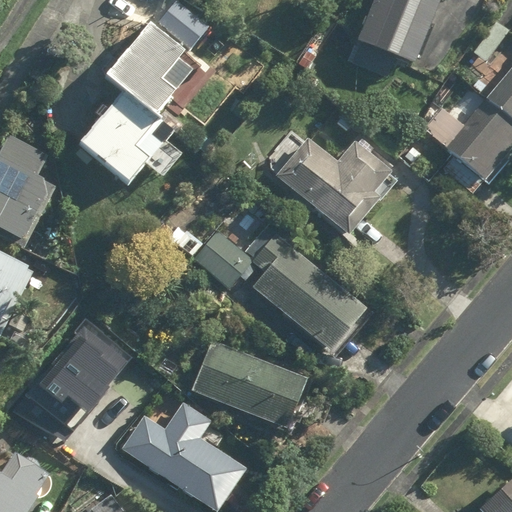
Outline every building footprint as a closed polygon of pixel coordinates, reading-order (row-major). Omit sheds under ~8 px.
[(440,0),(374,0),(350,64),(385,78),(391,62),(413,71),(440,0)] [(509,33),(496,24),(474,57),(487,66),(509,33)] [(112,88),(155,122),(190,78),(174,66),(183,54),(146,26),(103,81),(112,88)] [(511,70),(486,102),(475,93),(463,108),(473,116),(464,126),(442,108),(422,133),(451,157),(439,171),(471,197),(481,185),(485,189),(511,157),(511,70)] [(98,121),(78,146),(130,188),(142,172),(161,187),(182,159),(166,146),(173,136),(155,122),(112,88),(91,115),(98,121)] [(48,156),(7,137),(0,151),(0,238),(21,249),(50,187),(36,181),(48,156)] [(306,142),(272,181),(345,244),(380,203),(374,198),(390,178),(368,159),(374,152),(358,138),(334,166),(306,142)] [(180,229),(168,244),(229,294),(249,270),(213,241),(205,250),(180,229)] [(262,274),(249,288),(328,358),(366,315),(275,236),(250,264),(262,274)] [(0,339),(34,276),(0,257),(0,339)] [(304,383),(211,346),(190,398),(284,434),(304,383)] [(144,417),(120,452),(208,511),(219,511),(245,474),(202,445),(214,427),(184,406),(166,432),(144,417)] [(0,474),(0,511),(30,511),(50,479),(11,456),(0,474)] [(511,511),(511,475),(476,509),(479,511),(511,511)] [(116,511),(104,495),(81,511),(116,511)]
